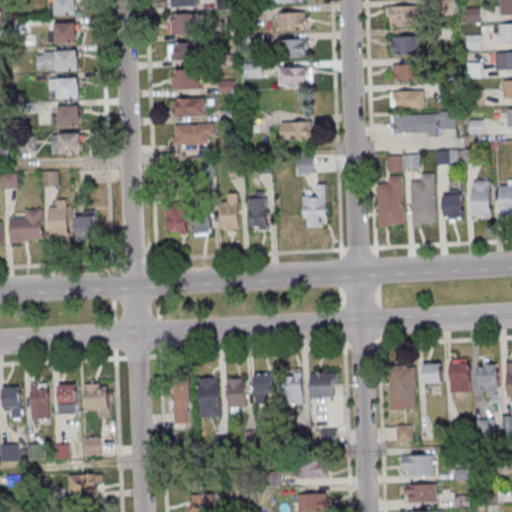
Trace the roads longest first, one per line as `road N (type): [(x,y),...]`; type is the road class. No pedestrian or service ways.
road 1 (tertiary): [(511,264),(0,290)]
road 2 (tertiary): [(0,339),(511,313)]
road 3 (residential): [(142,511),(121,0)]
road 4 (residential): [(357,273),(347,0)]
road 5 (residential): [(359,321),(366,511)]
